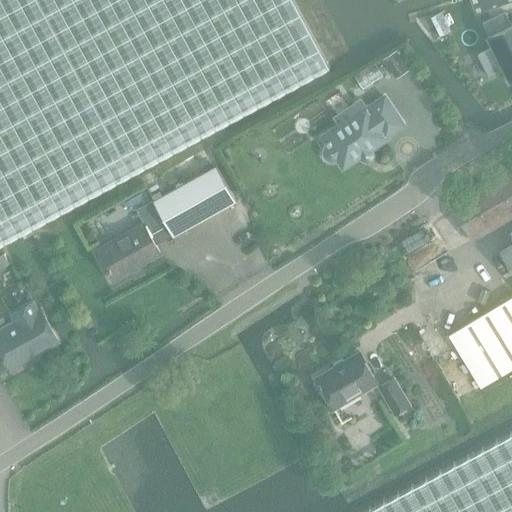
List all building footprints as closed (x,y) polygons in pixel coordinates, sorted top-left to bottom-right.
[(295,0),(0,0),(0,241),(329,63),(295,0)] [(511,0),(483,0),(487,10),(511,0)] [(441,11),(430,16),(439,35),(450,30),(441,11)] [(509,77),(511,83),(511,22),(510,19),(487,31),(498,55),(484,62),(495,84),(509,77)] [(397,49),(384,58),(396,77),(409,68),(397,49)] [(374,63),(354,76),(362,88),(382,76),(374,63)] [(331,117),(338,126),(322,136),(327,144),(326,144),(323,147),(322,151),(323,155),(325,159),(329,161),(333,161),(336,160),(337,159),(343,167),(360,155),(358,152),(366,146),(368,150),(386,138),(385,136),(402,124),(382,93),(367,104),(366,103),(365,104),(360,97),(331,117)] [(136,209),(142,221),(96,248),(113,280),(131,270),(130,268),(158,250),(155,244),(234,201),(215,164),(213,165),(151,199),(152,200),(136,209)] [(511,167),(450,203),(470,238),(511,212),(511,167)] [(511,241),(499,249),(511,270),(511,241)] [(4,253),(0,255),(0,267),(8,263),(4,253)] [(480,388),(511,369),(511,296),(448,334),(480,388)] [(0,351),(10,368),(58,340),(39,307),(37,308),(33,301),(10,313),(14,321),(0,329),(0,351)] [(360,350),(313,377),(317,383),(332,410),(374,387),(379,383),(360,350)] [(413,406),(395,376),(378,386),(396,416),(413,406)] [(511,511),(511,429),(357,511),(511,511)]
